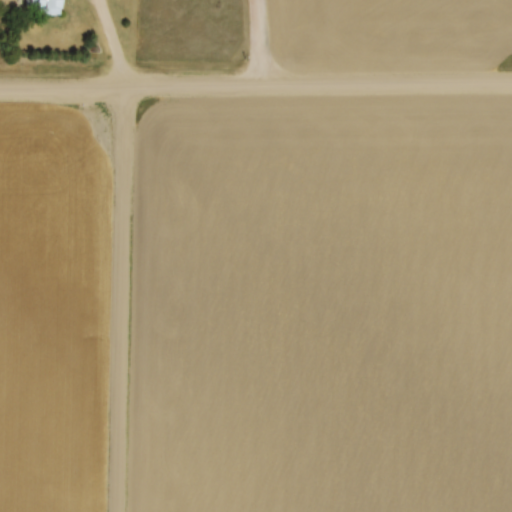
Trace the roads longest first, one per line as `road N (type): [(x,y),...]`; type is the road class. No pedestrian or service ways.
road 1 (tertiary): [(511,81),(0,86)]
road 2 (residential): [(113,511),(119,86)]
